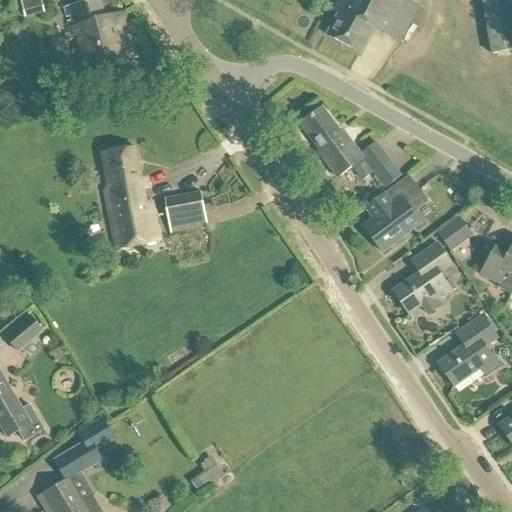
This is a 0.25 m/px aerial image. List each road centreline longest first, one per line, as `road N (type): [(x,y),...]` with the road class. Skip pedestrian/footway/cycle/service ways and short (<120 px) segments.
road 1 (unclassified): [(505,511),(465,454),(438,433),(340,291),(322,248),(221,99)]
road 2 (residential): [(221,99),(265,69),(302,67),(511,182)]
